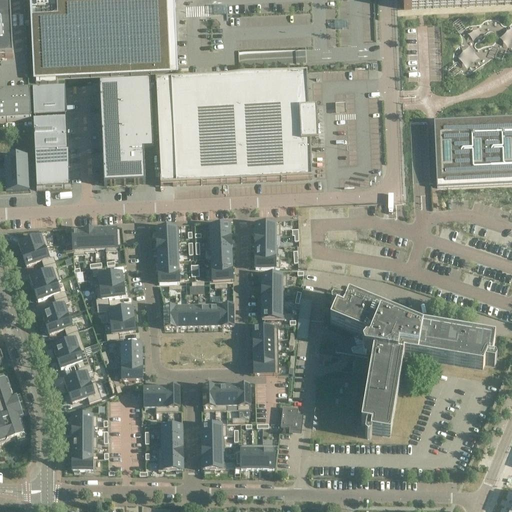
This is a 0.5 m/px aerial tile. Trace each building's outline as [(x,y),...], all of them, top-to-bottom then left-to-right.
[(40,0),(40,1),(31,2),(30,2),(34,80),(35,80),(35,83),(56,82),(56,81),(56,79),(69,78),(68,78),(71,77),(71,78),(118,76),(118,75),(121,75),(151,74),(153,73),(153,74),(168,73),(168,74),(178,73),(178,72),(172,72),(169,14),(173,14),(172,0),(65,0),(61,0),(60,0),(40,0)] [(511,0),(403,0),(404,10),(407,89),(511,84),(511,121),(498,122),(488,122),(488,123),(455,124),(455,125),(459,125),(459,135),(446,136),(446,133),(436,134),(436,136),(435,136),(437,177),(437,188),(511,184),(511,0)] [(0,59),(13,59),(10,1),(0,1),(0,59)] [(173,185),(173,187),(177,186),(312,180),(310,144),(318,143),(317,110),(309,111),(307,74),(155,82),(159,154),(174,154),(175,185),(173,185)] [(104,184),(104,187),(107,186),(110,186),(112,186),(114,186),(116,186),(115,186),(124,185),(124,186),(126,186),(126,185),(134,185),(135,185),(138,184),(138,185),(139,185),(139,184),(142,184),(142,185),(145,185),(145,182),(145,178),(145,176),(144,176),(144,172),(145,172),(145,171),(144,171),(144,169),(145,168),(145,167),(144,167),(144,160),(144,158),(143,155),(144,155),(144,152),(153,151),(150,83),(100,86),(100,102),(101,102),(101,107),(101,127),(102,127),(102,132),(103,152),(103,157),(103,161),(103,169),(103,170),(104,170),(104,172),(103,172),(103,174),(104,174),(104,176),(103,176),(103,178),(104,178),(104,184)] [(33,90),(34,119),(66,117),(65,89),(33,90)] [(30,92),(0,92),(0,122),(31,121),(30,92)] [(336,120),(345,119),(344,110),(335,111),(336,120)] [(68,153),(67,119),(33,121),(35,154),(68,153)] [(70,189),(68,153),(35,154),(36,191),(71,189),(70,189)] [(5,193),(30,192),(28,157),(4,158),(5,193)] [(280,226),(255,226),(255,237),(275,237),(275,238),(280,238),(280,226)] [(229,227),(207,228),(208,239),(230,238),(229,227)] [(178,229),(156,230),(157,241),(179,240),(178,229)] [(105,253),(106,253),(105,231),(94,232),(95,254),(96,254),(95,251),(105,251),(105,253)] [(116,231),(105,231),(106,253),(117,253),(116,231)] [(73,257),(84,257),(83,232),(72,233),(73,246),(73,257)] [(85,254),(95,254),(94,232),(83,232),(84,257),(85,257),(85,254)] [(32,241),(19,246),(22,257),(47,249),(49,248),(45,237),(39,239),(38,236),(31,238),(32,241)] [(275,248),(275,238),(275,237),(255,237),(255,248),(275,248)] [(230,238),(208,239),(208,250),(211,250),(211,249),(231,249),(230,238)] [(179,240),(157,241),(157,252),(179,251),(179,240)] [(275,248),(255,248),(255,259),(277,259),(277,258),(277,248),(275,248)] [(54,259),(50,260),(47,249),(22,257),(26,268),(41,263),(43,269),(56,265),(54,259)] [(211,249),(211,250),(211,260),(231,260),(231,249),(211,249)] [(179,251),(157,252),(158,263),(178,262),(177,252),(179,252),(179,251)] [(277,259),(255,259),(255,270),(280,270),(280,258),(277,258),(277,259)] [(231,260),(211,260),(212,271),(232,271),(231,260)] [(178,262),(158,263),(158,274),(178,273),(178,262)] [(56,265),(43,269),(45,275),(30,280),(34,291),(60,282),(56,271),(58,271),(56,265)] [(105,270),(92,272),(93,278),(96,278),(98,289),(95,289),(95,290),(123,286),(121,274),(106,276),(105,270)] [(232,271),(212,271),(212,282),(232,282),(232,271)] [(178,273),(158,274),(159,285),(179,284),(178,273)] [(286,277),(262,277),(262,288),(284,288),(284,289),(286,289),(286,277)] [(60,282),(34,291),(38,302),(53,297),(55,303),(67,299),(65,293),(60,295),(56,284),(60,283),(60,282)] [(96,301),(96,308),(109,306),(109,300),(124,298),(123,286),(95,290),(97,301),(96,301)] [(284,288),(262,288),(262,299),(284,299),(284,289),(284,288)] [(67,299),(55,303),(57,309),(42,314),(45,325),(69,317),(66,306),(69,305),(67,299)] [(284,299),(262,299),(262,310),(284,310),(284,299)] [(372,435),(390,438),(404,357),(483,370),(485,365),(494,367),(496,364),(495,361),(492,360),(495,342),(423,330),(348,299),(346,305),(333,303),(331,305),(332,308),(336,310),(330,324),(360,336),(359,337),(349,343),(352,355),(366,357),(367,353),(373,354),(361,426),(367,427),(365,438),(368,440),(371,439),(372,435)] [(209,304),(198,304),(198,307),(198,329),(210,329),(209,304)] [(221,304),(209,304),(210,329),(222,328),(221,304)] [(233,304),(221,304),(222,328),(222,329),(234,328),(233,304)] [(164,305),(163,305),(164,330),(176,330),(176,329),(175,307),(176,307),(176,305),(164,305)] [(96,308),(97,314),(107,313),(108,324),(133,321),(132,309),(110,312),(109,306),(96,308)] [(308,318),(310,307),(301,306),(299,316),(308,318)] [(176,307),(175,307),(176,329),(187,329),(187,307),(176,307)] [(198,307),(187,307),(187,329),(198,329),(198,307)] [(284,310),(262,310),(262,321),(284,321),(284,310)] [(69,317),(45,325),(49,336),(64,331),(66,337),(78,333),(76,327),(73,328),(69,317)] [(112,336),(106,336),(107,343),(120,341),(119,335),(135,333),(133,321),(108,324),(108,325),(110,325),(112,336)] [(278,329),(253,330),(253,341),(278,341),(278,329)] [(78,333),(66,337),(68,343),(53,348),(57,359),(84,350),(78,333)] [(278,341),(253,341),(253,353),(278,352),(278,341)] [(141,346),(117,347),(117,359),(119,359),(141,359),(141,346)] [(84,350),(57,359),(61,371),(76,366),(78,371),(90,367),(84,350)] [(278,364),(278,352),(253,353),(254,364),(278,364)] [(141,359),(119,359),(119,370),(141,370),(141,359)] [(278,364),(254,364),(254,376),(279,376),(278,364)] [(90,367),(78,371),(80,377),(64,382),(68,393),(96,384),(90,386),(86,375),(92,373),(90,367)] [(141,370),(119,370),(120,382),(142,381),(141,370)] [(0,445),(25,437),(19,419),(22,418),(16,398),(12,400),(6,381),(0,383),(0,445)] [(96,384),(68,393),(72,404),(87,399),(89,405),(101,401),(96,384)] [(215,388),(203,388),(203,413),(215,413),(215,388)] [(227,388),(215,388),(215,413),(227,413),(227,408),(227,388)] [(238,388),(227,388),(227,408),(237,408),(238,408),(238,388)] [(249,388),(238,388),(238,408),(237,408),(237,413),(250,412),(249,388)] [(167,389),(167,390),(167,414),(179,414),(179,389),(167,389)] [(155,390),(144,390),(144,410),(155,409),(155,390)] [(167,390),(155,390),(155,409),(155,414),(167,414),(167,390)] [(291,433),(299,434),(301,421),(297,421),(298,411),(283,409),(280,428),(292,430),(291,433)] [(88,418),(72,418),(72,429),(97,429),(97,418),(94,418),(94,416),(88,416),(88,418)] [(210,427),(202,427),(202,438),(226,438),(226,427),(222,427),(216,427),(210,427)] [(162,428),(159,428),(160,439),(182,439),(182,428),(174,428),(168,428),(162,428)] [(97,429),(72,429),(72,440),(97,440),(97,439),(95,439),(95,429),(97,429)] [(226,438),(202,438),(202,449),(224,449),(224,439),(226,439),(226,438)] [(182,439),(160,439),(160,450),(158,450),(182,450),(182,439)] [(97,440),(72,440),(72,450),(97,451),(97,440)] [(252,447),(240,447),(240,454),(240,460),(240,466),(240,471),(252,471),(252,447)] [(263,447),(252,447),(252,471),(263,471),(263,447)] [(274,447),(263,447),(263,471),(274,471),(274,447)] [(224,449),(202,449),(202,461),(224,460),(224,449)] [(97,451),(72,450),(72,462),(95,462),(95,461),(92,461),(92,451),(97,451)] [(182,450),(158,450),(158,461),(182,461),(182,450)] [(224,460),(202,461),(203,471),(204,471),(204,473),(210,473),(210,471),(225,471),(224,460)] [(182,461),(158,461),(158,472),(175,472),(175,474),(181,474),(181,472),(182,472),(182,461)] [(95,462),(72,462),(72,473),(74,473),(74,475),(79,475),(79,473),(95,473),(95,462)]
